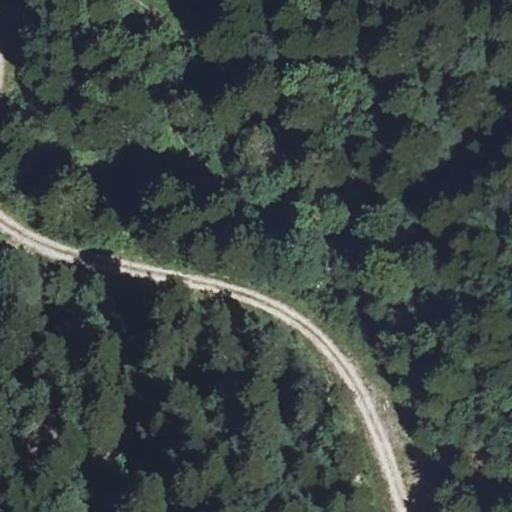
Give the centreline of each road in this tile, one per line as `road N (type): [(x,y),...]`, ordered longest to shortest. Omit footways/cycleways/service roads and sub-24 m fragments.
road 1 (track): [(399,511),(379,438),(350,378),(313,331),(242,293),(101,261),(0,216)]
road 2 (track): [(511,345),(395,242),(300,200),(202,138),(183,96),(180,33),(150,0)]
